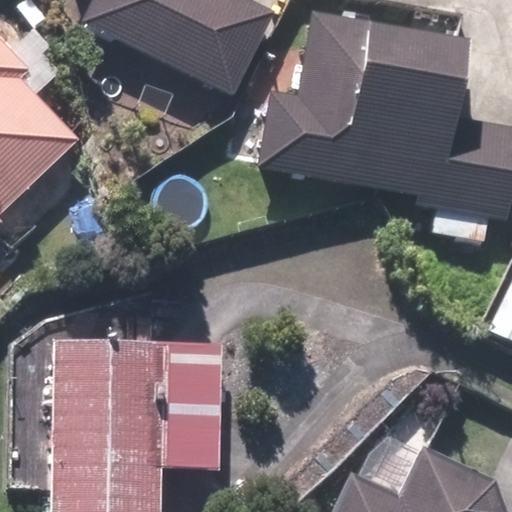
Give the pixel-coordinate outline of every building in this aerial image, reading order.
[(260,17),(224,0),(86,0),(70,32),(217,105),(260,17)] [(510,141),(440,130),(453,50),(301,25),(287,105),(258,100),(245,180),(429,210),(423,244),(478,253),(483,219),(497,221),(510,141)] [(0,213),(71,145),(12,83),(22,73),(0,49),(0,213)] [(42,511),(155,511),(156,474),(217,475),(219,353),(158,352),(45,350),(42,511)] [(503,511),(507,504),(416,460),(391,511),(388,511),(336,487),(323,511),(503,511)]
